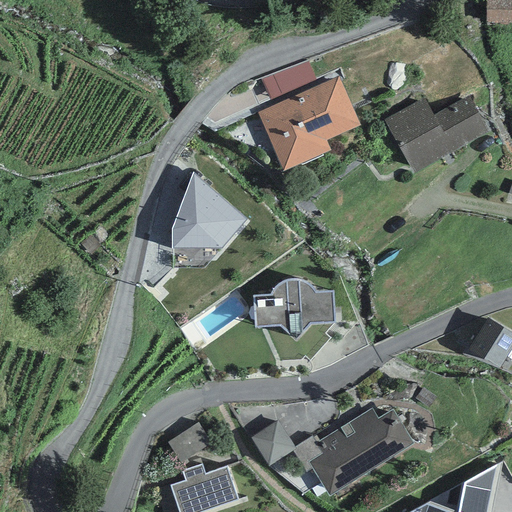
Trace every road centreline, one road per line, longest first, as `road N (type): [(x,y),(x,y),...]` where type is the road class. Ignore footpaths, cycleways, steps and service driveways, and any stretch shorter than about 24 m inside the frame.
road 1 (unclassified): [(417,0),(253,67),(178,129),(150,188),(91,407),(43,473),(49,511)]
road 2 (unclassified): [(111,511),(141,439),(166,408),(314,384),(511,297)]
